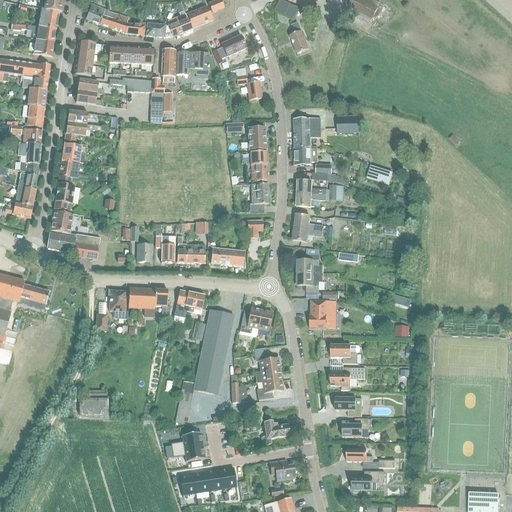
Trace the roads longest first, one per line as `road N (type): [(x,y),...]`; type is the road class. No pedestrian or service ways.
road 1 (tertiary): [(268,286),(281,209),(281,116),(265,46),(243,14)]
road 2 (track): [(92,280),(82,354),(5,511)]
road 3 (tertiary): [(268,286),(92,280),(33,248)]
road 4 (residential): [(33,248),(63,63)]
road 5 (residential): [(68,30),(167,44),(243,14)]
road 6 (residential): [(308,450),(288,318),(268,286)]
